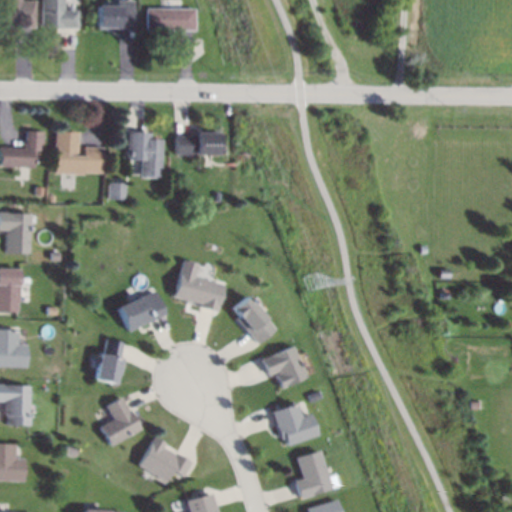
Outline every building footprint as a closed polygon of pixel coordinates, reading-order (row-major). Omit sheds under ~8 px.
[(33,0),(32,28),(29,28),(15,28),(8,28),(8,26),(0,26),(0,0),(33,0)] [(62,0),(62,11),(76,11),(75,28),(73,28),(61,28),(52,28),(52,26),(39,25),(39,2),(39,0),(62,0)] [(134,0),(134,28),(133,28),(119,28),(94,28),(95,5),(116,5),(116,0),(134,0)] [(195,11),(194,30),(192,30),(180,30),(145,30),(145,12),(145,7),(195,8),(195,11)] [(42,150),(34,150),(34,158),(31,158),(30,167),(0,166),(0,146),(12,147),(24,147),(24,135),(24,131),(42,131),(42,150)] [(76,132),(76,136),(75,154),(81,155),(81,146),(100,147),(99,173),(82,172),(82,174),(53,173),(54,151),(53,151),(53,131),(76,132)] [(142,133),(148,133),(148,137),(160,138),(159,176),(153,176),(153,177),(143,177),(143,175),(138,175),(139,159),(125,159),(125,146),(126,132),(142,133)] [(218,154),(193,154),(193,155),(173,154),(173,135),(175,135),(187,135),(189,135),(189,133),(219,133),(218,154)] [(123,199),(107,198),(108,182),(124,183),(123,199)] [(0,212),(6,212),(6,214),(28,215),(27,254),(26,254),(3,253),(4,231),(0,231),(0,212)] [(195,263),(192,276),(221,284),(213,311),(211,310),(199,307),(197,307),(198,304),(171,296),(181,259),(195,263)] [(17,302),(16,302),(16,312),(0,312),(0,268),(18,268),(17,302)] [(163,312),(164,314),(148,322),(128,331),(117,308),(153,291),(163,312)] [(270,328),(254,342),(253,343),(244,331),(233,318),(234,317),(228,309),(244,296),(270,328)] [(16,344),(24,344),(23,367),(0,367),(0,330),(16,330),(16,344)] [(122,343),(122,344),(119,358),(122,358),(121,361),(119,374),(117,374),(114,384),(92,379),(98,354),(102,354),(105,339),(122,343)] [(302,376),(276,388),(270,375),(273,373),(272,371),(264,374),(262,371),(258,360),(257,359),(288,345),(302,376)] [(0,384),(25,386),(27,386),(26,416),(27,416),(27,426),(25,425),(3,424),(4,415),(2,415),(1,415),(1,402),(0,401),(0,384)] [(119,398),(126,411),(128,409),(129,411),(138,429),(106,446),(96,426),(110,419),(103,406),(119,398)] [(475,400),(475,409),(466,409),(466,400),(475,400)] [(297,416),(306,413),(312,434),(282,443),(280,438),(277,439),(273,426),(269,412),(268,410),(293,403),(297,416)] [(161,442),(158,447),(171,454),(171,453),(172,453),(187,463),(182,471),(178,476),(168,470),(161,481),(135,465),(149,443),(147,442),(150,436),(161,442)] [(0,444),(11,445),(11,458),(20,458),(19,482),(0,481),(0,444)] [(73,450),(71,457),(61,454),(63,447),(73,450)] [(326,488),(308,493),(308,494),(295,498),(294,496),(290,484),(289,480),(297,478),(291,457),(315,450),(326,488)] [(211,507),(211,511),(184,511),(181,499),(184,499),(199,494),(207,492),(211,507)] [(335,511),(302,511),(301,508),(332,499),(335,511)]
